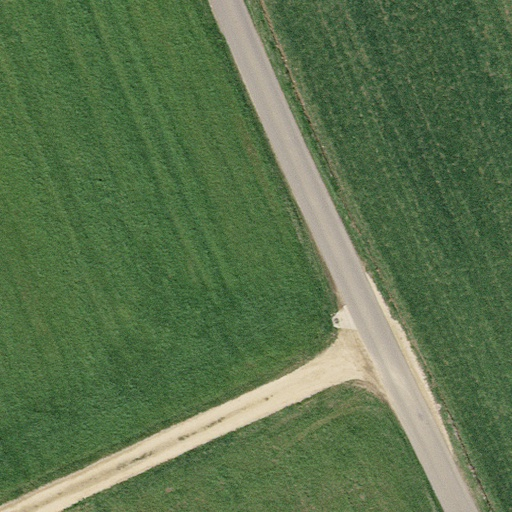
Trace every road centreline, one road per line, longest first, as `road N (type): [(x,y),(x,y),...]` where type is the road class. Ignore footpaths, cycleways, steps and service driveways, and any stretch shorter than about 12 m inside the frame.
road 1 (tertiary): [(211,0),(463,511)]
road 2 (track): [(28,511),(374,341)]
